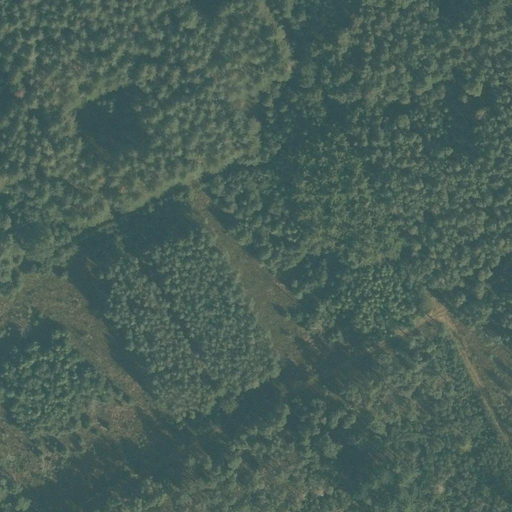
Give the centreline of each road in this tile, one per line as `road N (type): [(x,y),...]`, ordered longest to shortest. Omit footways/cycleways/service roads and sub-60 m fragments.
road 1 (track): [(0,183),(33,244),(331,111),(511,449)]
road 2 (track): [(273,0),(331,111)]
